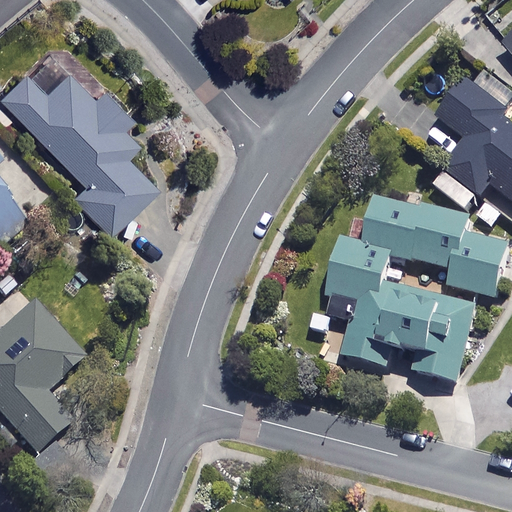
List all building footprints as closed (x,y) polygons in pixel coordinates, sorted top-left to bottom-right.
[(85,91),(61,67),(38,89),(23,73),(0,96),(0,100),(82,184),(69,196),(106,234),(153,187),(122,155),(143,134),(93,84),(85,91)] [(508,114),(466,82),(437,120),(467,143),(433,187),(468,213),(489,185),(511,203),(511,127),(503,120),(508,114)] [(469,218),(374,198),(364,246),(341,241),(325,318),(352,323),(344,359),(387,368),(391,348),(418,354),(414,374),(460,384),(476,306),(385,286),(391,259),(452,272),(448,290),(496,300),(507,245),(465,236),(469,218)] [(0,253),(27,230),(0,199),(0,253)] [(0,414),(35,454),(70,423),(43,393),(83,357),(35,303),(0,334),(0,414)]
